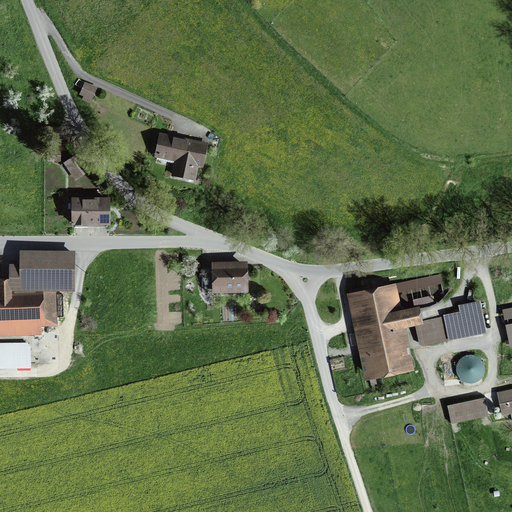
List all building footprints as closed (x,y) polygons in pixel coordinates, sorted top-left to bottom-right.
[(82,99),(89,102),(96,88),(85,83),(81,94),(84,95),(82,99)] [(61,127),(45,127),(45,140),(61,140),(61,127)] [(173,175),(193,179),(197,164),(201,165),(205,145),(161,136),(158,151),(178,155),(173,175)] [(60,150),(48,150),(48,160),(60,160),(60,150)] [(75,155),(65,162),(77,179),(87,172),(75,155)] [(88,223),(108,222),(107,200),(74,200),(74,225),(75,225),(75,227),(88,227),(88,223)] [(11,294),(54,293),(54,288),(72,288),(73,253),(23,253),(23,269),(10,269),(11,282),(11,294)] [(207,267),(208,292),(219,292),(219,289),(245,288),(245,266),(207,267)] [(11,294),(11,282),(0,282),(0,334),(40,333),(40,324),(55,324),(54,293),(11,294)] [(361,316),(373,374),(405,367),(396,327),(418,322),(419,322),(419,321),(417,310),(394,314),(388,290),(387,283),(350,290),(352,298),(349,298),(353,318),(361,316)] [(450,340),(484,333),(484,330),(478,303),(461,307),(462,313),(445,316),(419,321),(419,322),(418,322),(422,343),(449,337),(450,340)] [(1,343),(1,364),(28,363),(27,343),(1,343)] [(461,379),(464,382),(469,383),(473,383),(478,381),(481,378),(484,374),(485,370),(484,366),(483,361),(479,358),(475,355),(470,354),(466,355),(461,358),(458,361),(456,366),(456,371),(458,375),(461,379)] [(511,387),(499,391),(504,416),(511,414),(511,387)] [(485,398),(447,406),(451,423),(489,415),(485,398)]
